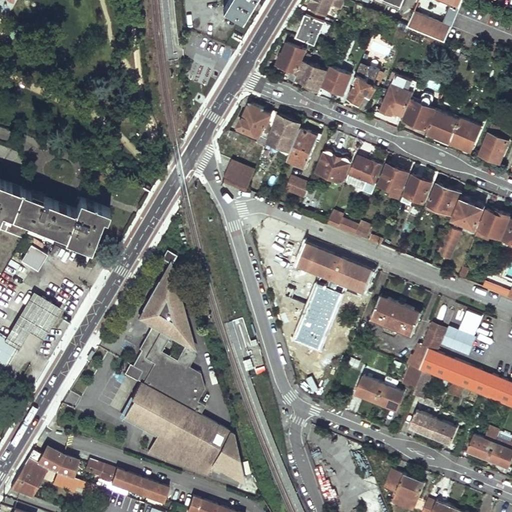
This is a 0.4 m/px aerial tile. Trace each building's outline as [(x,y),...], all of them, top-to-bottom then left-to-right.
[(227,0),(222,9),(240,20),(246,10),(252,0),(227,0)] [(310,0),(305,12),(323,20),(330,0),(310,0)] [(414,10),(408,25),(445,40),(462,0),(441,0),(452,4),(444,22),(414,10)] [(305,13),(296,36),(301,38),(306,40),(309,41),(315,44),(320,31),(327,34),(332,24),(323,20),(305,12),(305,13)] [(408,25),(397,20),(394,27),(405,32),(408,25)] [(281,51),(275,63),(277,68),(285,71),(288,66),(294,69),(293,71),(296,72),(309,41),(306,40),(303,47),(299,45),(301,38),(296,36),(290,33),(282,52),(281,51)] [(303,60),(295,80),(317,89),(326,70),(308,63),(309,60),(306,59),(305,61),(303,60)] [(347,95),(347,97),(347,98),(348,100),(350,101),(352,100),(353,100),(353,99),(362,104),(369,94),(371,95),(377,85),(374,83),(380,69),(361,61),(353,79),(356,82),(347,95)] [(331,65),(323,85),(343,93),(351,73),(331,65)] [(395,73),(380,109),(391,114),(392,113),(402,117),(411,97),(413,91),(403,87),(406,78),(395,73)] [(411,97),(402,117),(426,127),(434,109),(425,106),(425,103),(411,97)] [(250,101),(240,125),(260,134),(255,145),(263,149),(268,136),(278,113),(272,111),(271,113),(263,110),(264,107),(250,101)] [(436,108),(426,132),(450,142),(451,138),(459,118),(436,108)] [(300,121),(279,113),(270,137),(268,136),(263,149),(260,156),(265,158),(267,152),(269,153),(274,142),(275,140),(291,146),(300,121)] [(459,118),(451,138),(472,147),(481,125),(460,116),(459,118)] [(301,127),(288,159),(306,167),(319,134),(301,127)] [(490,132),(481,153),(500,161),(509,140),(490,132)] [(290,149),(291,146),(275,140),(274,142),(290,149)] [(325,151),(317,170),(343,181),(352,159),(352,155),(348,153),(344,154),(335,150),(331,146),(329,145),(325,151)] [(358,153),(349,175),(364,182),(361,187),(372,192),(376,182),(375,182),(382,163),(358,153)] [(232,159),(223,179),(247,189),(255,169),(232,159)] [(388,162),(380,182),(393,188),(392,191),(400,194),(410,171),(388,162)] [(413,173),(402,201),(410,204),(414,196),(424,200),(432,181),(413,173)] [(349,175),(347,181),(361,187),(364,182),(349,175)] [(0,277),(16,252),(21,255),(27,246),(21,242),(28,230),(63,244),(66,236),(92,246),(105,214),(108,216),(112,207),(81,195),(77,207),(0,176),(0,277)] [(291,177),(287,189),(304,197),(310,184),(291,177)] [(438,182),(428,203),(454,213),(463,193),(438,182)] [(462,197),(454,216),(477,226),(486,205),(483,202),(478,201),(476,201),(471,200),(471,197),(465,195),(462,197)] [(489,205),(480,227),(501,236),(510,214),(489,205)] [(334,208),(328,222),(339,227),(342,217),(344,213),(334,208)] [(359,223),(342,217),(339,227),(355,233),(359,223)] [(371,225),(360,220),(359,223),(355,233),(366,238),(371,225)] [(449,225),(437,253),(449,258),(461,230),(449,225)] [(381,244),(383,240),(372,235),(369,239),(381,244)] [(307,239),(297,261),(366,290),(376,268),(307,239)] [(49,252),(33,242),(23,258),(39,268),(49,252)] [(163,258),(172,263),(178,254),(169,249),(163,258)] [(160,281),(157,280),(149,295),(152,296),(142,316),(156,323),(149,336),(146,334),(143,339),(146,341),(133,364),(130,362),(125,372),(140,381),(200,413),(205,404),(197,399),(204,387),(200,371),(188,365),(195,354),(186,320),(185,320),(174,278),(162,276),(160,281)] [(345,289),(319,279),(297,336),(323,346),(345,289)] [(498,285),(496,291),(508,296),(510,290),(498,285)] [(6,334),(20,343),(29,329),(42,337),(64,303),(36,286),(6,334)] [(380,293),(370,317),(412,334),(422,309),(380,293)] [(482,315),(468,310),(460,329),(475,334),(482,315)] [(418,361),(416,366),(424,369),(432,373),(511,405),(511,380),(436,349),(444,329),(433,324),(424,345),(429,347),(423,363),(418,361)] [(6,334),(0,330),(0,361),(6,366),(20,343),(6,334)] [(243,359),(246,369),(253,367),(250,357),(243,359)] [(407,362),(399,381),(416,388),(424,369),(416,366),(412,364),(407,362)] [(416,388),(413,393),(422,397),(432,373),(424,369),(416,388)] [(363,373),(356,389),(377,398),(384,381),(363,373)] [(200,413),(140,381),(132,396),(131,397),(135,399),(132,403),(131,403),(125,415),(167,438),(158,454),(208,472),(212,463),(243,480),(244,480),(233,432),(231,431),(230,430),(200,413)] [(384,381),(377,398),(398,406),(404,390),(384,381)] [(453,384),(450,393),(466,400),(470,391),(453,384)] [(132,403),(135,399),(131,397),(132,396),(130,396),(119,416),(123,418),(155,436),(147,450),(158,454),(167,438),(125,415),(131,403),(132,403)] [(416,408),(409,425),(431,434),(438,417),(416,408)] [(438,417),(431,434),(451,442),(458,425),(438,417)] [(511,435),(500,430),(496,441),(511,447),(511,435)] [(475,432),(468,448),(489,458),(496,441),(475,432)] [(511,447),(496,441),(489,458),(510,466),(511,461),(511,447)] [(52,455),(57,446),(49,443),(45,452),(52,455)] [(77,456),(57,446),(52,455),(45,452),(34,447),(31,452),(29,456),(48,466),(57,468),(70,473),(77,456)] [(11,486),(32,494),(48,466),(29,456),(18,475),(11,486)] [(87,467),(95,470),(99,460),(99,459),(91,456),(87,467)] [(118,466),(118,467),(99,460),(95,470),(114,477),(112,481),(166,500),(171,486),(118,466)] [(391,466),(384,485),(396,490),(392,499),(413,508),(417,498),(425,480),(391,466)] [(53,483),(74,491),(76,485),(79,478),(56,469),(53,483)] [(76,485),(95,491),(97,485),(79,478),(76,485)] [(189,509),(198,511),(244,511),(195,494),(189,509)] [(454,511),(456,507),(436,499),(436,500),(427,496),(425,501),(421,511),(422,511),(454,511)] [(417,498),(413,508),(421,511),(425,501),(417,498)]
